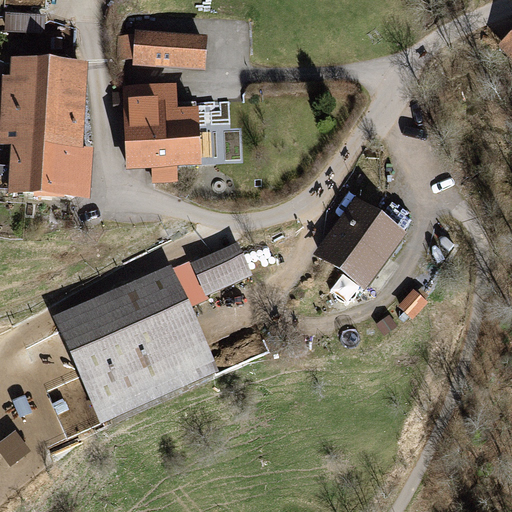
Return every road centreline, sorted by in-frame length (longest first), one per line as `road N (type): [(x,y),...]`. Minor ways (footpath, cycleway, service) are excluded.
road 1 (residential): [(511,5),(432,44),(330,181),(297,209),(214,221),(133,196),(101,158),(94,0)]
road 2 (track): [(397,511),(458,382),(476,318),(481,248),(470,220)]
